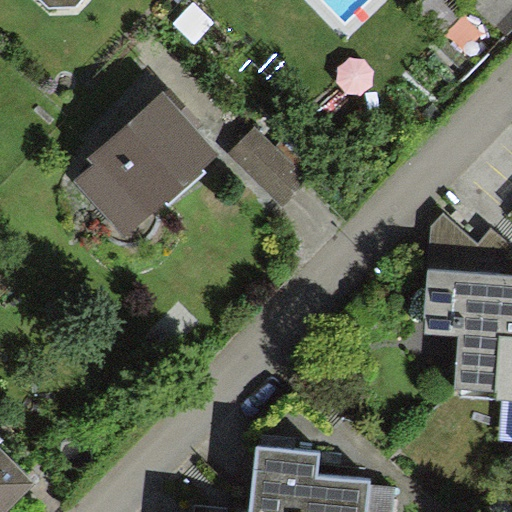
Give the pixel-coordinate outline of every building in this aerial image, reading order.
[(511,8),(511,0),(474,0),(479,4),(475,8),(494,27),(511,8)] [(94,164),(75,181),(127,238),(220,154),(187,118),(162,91),(88,158),(94,164)] [(254,126),(228,152),(281,206),(307,181),(254,126)] [(511,273),(511,246),(491,229),(478,245),(443,214),(432,225),(428,267),(511,273)] [(511,273),(428,267),(424,335),(458,337),(454,388),(461,389),(498,391),(497,400),(511,401),(511,273)] [(460,398),(497,400),(498,391),(461,389),(460,398)] [(265,434),(264,446),(287,448),(295,449),(296,437),(265,434)] [(264,446),(256,445),(248,511),(394,511),(397,488),(369,485),(369,481),(315,475),(318,451),(295,449),(287,448),(264,446)] [(0,450),(0,511),(6,511),(34,486),(0,450)]
